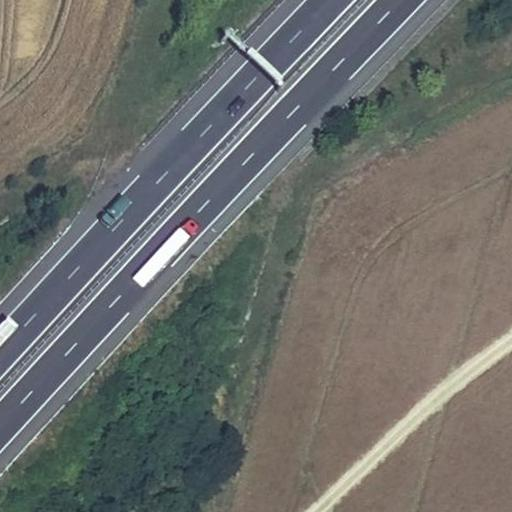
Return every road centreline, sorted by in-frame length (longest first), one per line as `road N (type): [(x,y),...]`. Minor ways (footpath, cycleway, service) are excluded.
road 1 (motorway): [(0,426),(399,0)]
road 2 (motorway): [(330,0),(0,355)]
